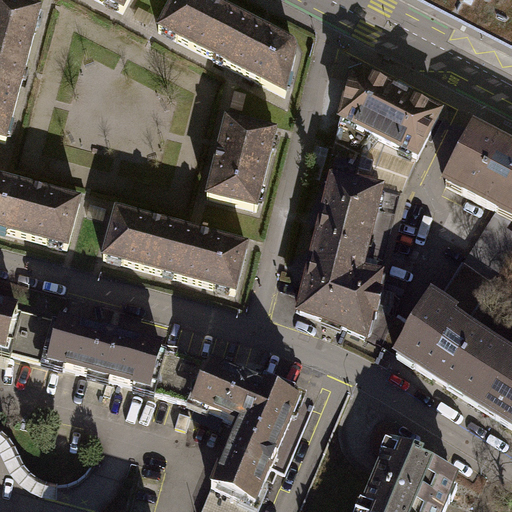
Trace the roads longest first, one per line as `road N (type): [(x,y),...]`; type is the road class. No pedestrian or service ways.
road 1 (residential): [(0,268),(329,359),(511,473)]
road 2 (residential): [(339,1),(511,94)]
